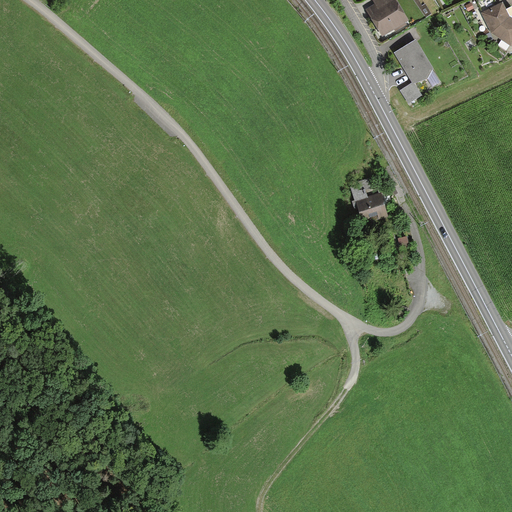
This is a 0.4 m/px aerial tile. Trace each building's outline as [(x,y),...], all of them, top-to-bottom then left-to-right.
[(396,0),(373,0),(376,5),(367,10),(383,36),(409,20),(396,0)] [(503,2),(498,4),(495,0),(477,0),(476,1),(491,33),(511,46),(511,44),(511,6),(507,9),(503,2)] [(471,3),(466,5),(468,11),(474,8),(471,3)] [(395,54),(414,83),(428,79),(434,69),(416,40),(395,54)] [(421,95),(414,83),(401,90),(408,103),(421,95)] [(386,216),(379,192),(375,193),(371,178),(352,184),(363,222),(386,216)]
